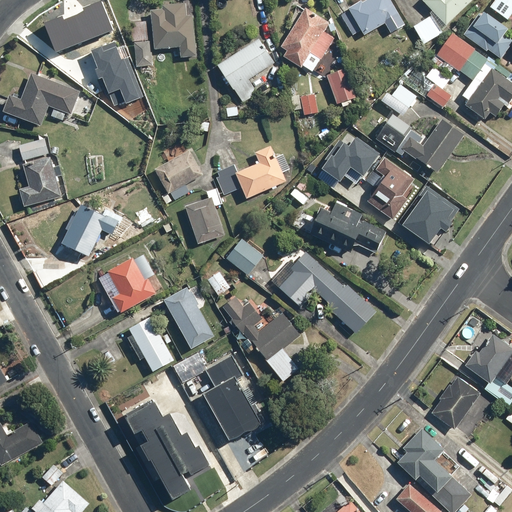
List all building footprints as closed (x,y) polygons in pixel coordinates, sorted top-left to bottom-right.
[(395,14),(387,0),(363,0),(348,8),(363,37),(389,24),(393,32),(409,24),(402,10),(395,14)] [(476,0),(422,0),(446,27),(476,0)] [(511,13),(511,0),(496,0),(491,7),(508,19),(511,13)] [(162,9),(151,10),(154,49),(180,47),(181,56),(197,55),(194,15),(189,16),(188,3),(162,5),(162,9)] [(331,23),(307,8),(280,49),(286,53),(283,57),(301,69),(311,54),(322,61),(336,39),(325,32),(331,23)] [(509,30),(482,11),(465,36),(501,60),(511,44),(511,40),(505,36),(509,30)] [(443,34),(432,17),(415,28),(425,45),(443,34)] [(103,24),(67,44),(88,86),(92,83),(96,91),(109,85),(104,76),(112,72),(116,79),(128,73),(103,24)] [(452,34),(433,61),(442,67),(446,61),(473,79),(487,59),(452,34)] [(275,63),(258,39),(218,67),(244,104),(258,94),(249,80),(275,63)] [(511,81),(487,64),(463,97),(470,101),(466,106),(486,121),(491,114),(498,119),(507,106),(501,101),(505,97),(511,101),(511,81)] [(345,68),(327,75),(339,104),(357,97),(345,68)] [(431,80),(414,69),(405,82),(423,94),(431,80)] [(50,107),(54,109),(51,117),(63,121),(66,113),(72,116),(81,92),(32,73),(22,99),(11,95),(4,113),(42,127),(50,107)] [(455,84),(440,73),(435,80),(444,87),(442,89),(449,93),(455,84)] [(418,96),(401,83),(392,97),(390,95),(385,101),(397,110),(401,104),(408,109),(418,96)] [(452,97),(435,85),(427,97),(444,109),(452,97)] [(317,94),(301,95),(303,114),(319,112),(317,94)] [(414,129),(395,114),(377,138),(397,152),(414,129)] [(466,136),(444,120),(425,146),(413,138),(405,150),(438,174),(466,136)] [(19,145),(23,160),(49,153),(45,138),(19,145)] [(288,182),(284,172),(291,170),(285,154),(277,157),(273,146),(256,153),(260,164),(237,173),(247,198),(288,182)] [(185,184),(204,172),(190,149),(156,170),(175,202),(191,193),(185,184)] [(347,160),(332,149),(317,171),(332,182),(347,160)] [(53,157),(26,164),(31,187),(19,190),(24,209),(64,199),(53,157)] [(415,178),(384,157),(376,169),(387,177),(370,202),(389,216),(415,178)] [(320,182),(309,173),(293,193),(304,202),(320,182)] [(226,237),(213,199),(185,208),(199,246),(226,237)] [(333,212),(323,208),(312,234),(355,252),(359,242),(384,252),(391,235),(362,223),(366,215),(337,203),(333,212)] [(102,214),(83,204),(63,243),(90,256),(104,229),(115,235),(123,217),(105,208),(102,214)] [(264,256),(242,239),(227,258),(248,275),(264,256)] [(344,288),(306,252),(296,263),(294,260),(273,282),(298,306),(314,289),(336,310),(333,314),(356,336),(378,313),(347,284),(344,288)] [(137,255),(109,273),(120,292),(112,297),(122,314),(159,293),(137,255)] [(229,288),(219,271),(208,277),(218,294),(229,288)] [(195,284),(165,300),(192,351),(217,338),(201,307),(206,305),(195,284)] [(301,336),(282,312),(259,331),(255,326),(266,318),(252,301),(245,307),(236,297),(225,306),(236,319),(232,322),(242,334),(245,332),(249,338),(242,344),(250,354),(257,349),(284,381),(299,369),(283,351),(301,336)] [(176,360),(152,316),(129,328),(153,372),(176,360)] [(464,365),(489,381),(484,388),(511,406),(511,405),(511,386),(507,383),(511,375),(511,346),(492,333),(477,355),(473,352),(464,365)] [(245,377),(233,355),(207,370),(217,387),(204,394),(233,445),(264,427),(238,381),(245,377)] [(0,388),(12,382),(0,358),(0,388)] [(480,394),(457,378),(433,413),(456,428),(480,394)] [(157,400),(127,416),(152,465),(155,463),(174,500),(191,491),(186,481),(213,467),(202,446),(195,449),(187,433),(184,434),(173,413),(166,417),(157,400)] [(0,423),(0,459),(4,466),(45,442),(33,423),(8,437),(0,423)] [(407,453),(396,464),(449,511),(456,511),(473,494),(435,460),(445,449),(422,428),(403,449),(407,453)] [(84,511),(91,504),(64,479),(46,504),(41,500),(32,510),(34,511),(84,511)] [(444,511),(410,485),(398,500),(412,511),(444,511)] [(511,491),(511,487),(509,485),(494,502),(499,506),(511,491)] [(361,511),(351,501),(338,511),(361,511)]
